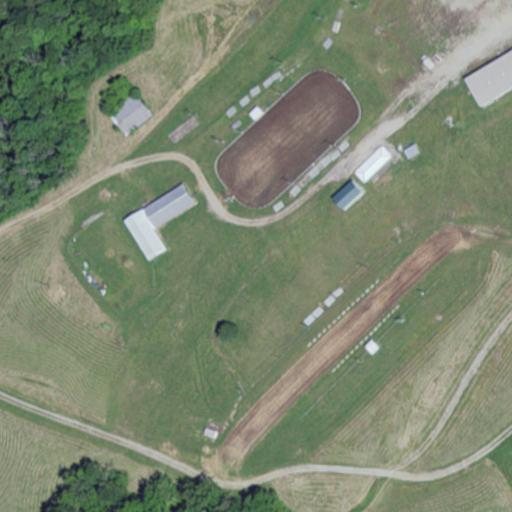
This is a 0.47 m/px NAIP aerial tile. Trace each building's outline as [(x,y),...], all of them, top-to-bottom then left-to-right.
[(511,90),(511,54),(469,76),(484,105),(511,90)] [(113,115),(130,137),(156,116),(139,94),(113,115)] [(358,173),(369,184),(397,158),(386,147),(358,173)] [(369,193),(358,181),(339,199),(350,211),(369,193)] [(202,205),(191,186),(131,220),(155,263),(173,252),(160,229),(202,205)]
